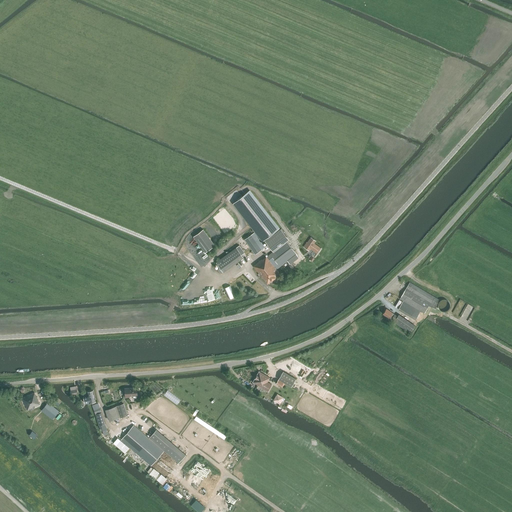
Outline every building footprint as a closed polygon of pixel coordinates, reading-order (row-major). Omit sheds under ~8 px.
[(249,190),(245,194),(242,196),(240,198),(237,200),(234,202),(234,203),(263,241),(279,228),(249,190)] [(205,252),(215,245),(204,228),(194,236),(205,252)] [(251,234),(244,239),(255,254),(265,248),(254,232),(251,234)] [(316,241),(311,237),(307,242),(303,247),(309,251),(311,248),(313,250),(314,250),(317,252),(320,248),(314,243),(316,241)] [(296,254),(286,241),(273,251),(267,256),(266,256),(263,259),(262,259),(253,266),(267,284),(280,274),(276,269),(296,254)] [(216,261),(223,271),(247,255),(240,245),(216,261)] [(425,312),(429,305),(433,307),(438,298),(410,282),(400,299),(403,301),(398,309),(403,312),(415,319),(419,312),(420,311),(422,312),(424,313),(425,312)] [(452,304),(451,302),(451,301),(450,300),(448,298),(447,298),(446,298),(445,298),(443,298),(442,298),(441,299),(440,300),(439,301),(439,303),(439,304),(439,305),(439,306),(440,307),(440,308),(441,309),(442,310),(444,310),(445,311),(446,311),(447,310),(448,310),(450,309),(450,308),(451,307),(451,306),(452,304)] [(385,311),(384,312),(383,313),(389,318),(394,321),(410,333),(413,329),(415,326),(398,314),(397,316),(394,314),(392,313),(386,308),(385,311)] [(268,391),(271,384),(267,382),(270,377),(259,371),(252,382),(253,382),(268,391)] [(291,387),(296,379),(283,371),(278,379),(291,387)] [(129,396),(137,396),(137,387),(125,388),(125,398),(129,397),(129,396)] [(168,389),(164,395),(177,404),(181,399),(168,389)] [(85,403),(89,402),(89,403),(96,401),(93,390),(87,391),(88,396),(84,397),(85,403)] [(28,410),(40,404),(37,398),(34,392),(22,398),(23,400),(21,401),(25,411),(28,410)] [(283,398),(277,394),(273,400),(279,404),(283,398)] [(53,419),(59,411),(48,402),(42,410),(53,419)] [(95,413),(101,411),(98,403),(92,405),(95,413)] [(116,406),(115,407),(105,410),(109,421),(120,417),(120,418),(124,417),(127,415),(124,404),(116,406)] [(105,424),(102,412),(96,414),(99,426),(105,424)] [(157,458),(164,451),(134,425),(121,440),(151,466),(157,458)] [(149,437),(164,450),(171,441),(157,429),(149,437)] [(183,452),(183,451),(182,449),(182,448),(181,447),(179,446),(177,445),(176,445),(175,445),(174,445),(172,446),(171,447),(170,448),(169,449),(169,451),(169,452),(169,453),(169,454),(170,456),(171,457),(171,458),(173,458),(174,459),(175,459),(177,459),(178,459),(180,458),(181,457),(182,456),(182,455),(183,454),(183,452)] [(204,481),(210,470),(202,465),(200,469),(205,472),(200,479),(204,481)] [(163,484),(167,478),(152,467),(148,473),(163,484)]
